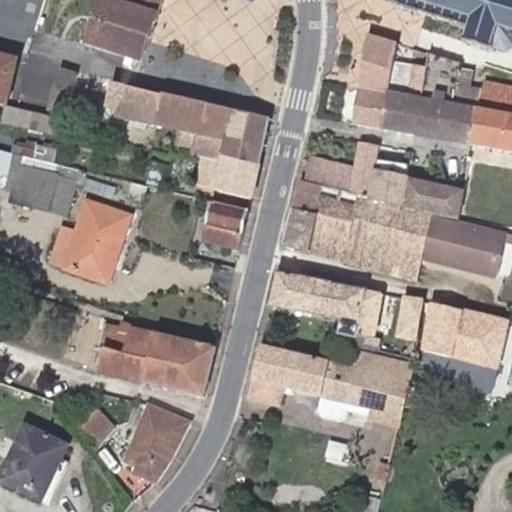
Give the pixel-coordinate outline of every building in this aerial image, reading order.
[(144,62),(163,0),(99,0),(86,44),(144,62)] [(511,0),(403,0),(402,5),(470,26),(466,40),(493,49),(494,47),(507,50),(511,46),(511,0)] [(369,32),(354,124),(385,130),(396,62),(400,42),(369,32)] [(0,103),(8,106),(19,60),(0,54),(0,103)] [(396,62),(385,130),(416,136),(423,97),(410,95),(414,65),(396,62)] [(458,144),(473,146),(474,144),(483,94),(484,88),(473,85),(475,71),(460,66),(455,102),(465,104),(465,105),(458,144)] [(66,116),(78,73),(62,69),(50,112),(66,116)] [(495,83),(486,81),(484,88),(483,94),(493,96),(495,83)] [(511,86),(495,83),(493,96),(483,94),(474,144),(511,150),(511,86)] [(272,118),(127,84),(118,115),(198,134),(193,154),(203,157),(222,162),(223,156),(262,165),(272,118)] [(436,100),(423,97),(416,136),(458,144),(465,105),(448,102),(450,93),(438,91),(436,100)] [(307,183),(324,187),(373,199),(380,161),(382,146),(361,143),(356,165),(313,156),(307,183)] [(13,152),(56,163),(59,150),(38,144),(37,150),(15,144),(13,152)] [(56,175),(59,164),(56,163),(13,152),(0,148),(0,185),(15,189),(11,201),(50,211),(59,176),(56,175)] [(254,198),(262,165),(223,156),(222,162),(203,157),(197,184),(254,198)] [(410,167),(380,161),(373,199),(403,206),(409,177),(410,167)] [(152,162),(147,186),(161,189),(165,165),(152,162)] [(59,176),(50,211),(68,216),(77,180),(59,176)] [(435,214),(460,219),(465,190),(409,177),(403,206),(435,214)] [(304,182),(297,209),(318,214),(324,187),(307,183),(304,182)] [(424,258),(435,214),(403,206),(373,199),(324,187),(318,214),(297,209),(288,246),(418,281),(424,258)] [(132,216),(89,202),(79,231),(65,226),(52,262),(110,282),(132,216)] [(241,250),(250,211),(215,203),(205,241),(241,250)] [(511,235),(435,214),(424,258),(507,279),(511,260),(504,258),(507,246),(511,246),(511,235)] [(387,295),(281,272),(273,306),(343,322),(340,336),(361,341),(362,333),(378,337),(387,295)] [(397,336),(418,341),(425,303),(406,299),(397,336)] [(452,358),(462,311),(434,305),(425,351),(447,357),(452,358)] [(506,321),(462,311),(452,358),(495,369),(506,321)] [(206,397),(218,348),(134,328),(134,326),(132,326),(133,324),(125,322),(123,333),(106,329),(102,347),(108,349),(102,374),(142,384),(145,383),(145,382),(206,397)] [(357,369),(263,346),(250,399),(282,407),(287,387),(323,396),(319,411),(324,417),(341,421),(348,417),(351,403),(374,409),(370,423),(401,430),(413,367),(361,353),(357,369)] [(447,357),(425,351),(422,364),(444,369),(447,357)] [(417,389),(413,407),(430,411),(434,393),(417,389)] [(137,472),(157,482),(161,480),(173,462),(196,423),(150,404),(126,464),(138,469),(137,472)] [(122,424),(96,406),(81,427),(101,454),(122,424)] [(44,498),(69,445),(27,426),(3,479),(44,498)]
